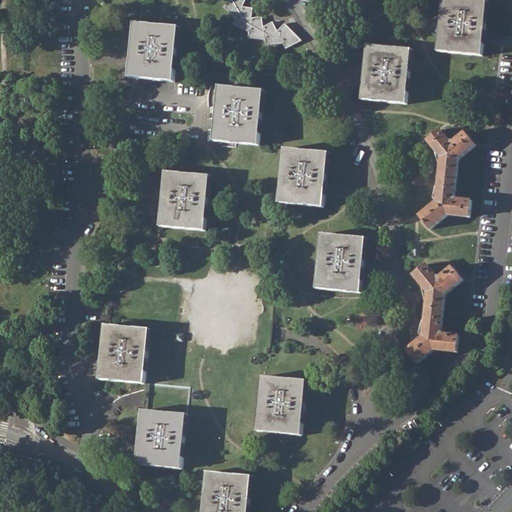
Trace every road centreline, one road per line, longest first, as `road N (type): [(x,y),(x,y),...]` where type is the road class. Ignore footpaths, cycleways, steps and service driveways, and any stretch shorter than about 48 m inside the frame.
road 1 (residential): [(293,0),(390,206),(392,320),(357,454)]
road 2 (residential): [(85,93),(73,333),(92,439),(78,466)]
road 3 (residential): [(357,454),(459,375),(485,342),(511,149)]
